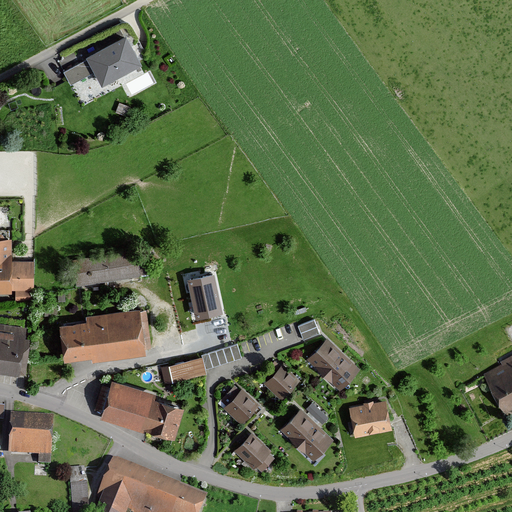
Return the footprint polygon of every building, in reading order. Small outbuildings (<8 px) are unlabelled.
[(141,66),(124,37),(63,71),(70,85),(92,73),(99,88),(141,66)] [(10,242),(0,241),(0,292),(10,292),(10,289),(32,289),(32,263),(10,263),(10,242)] [(136,252),(73,261),(77,286),(140,277),(136,252)] [(196,322),(223,316),(214,276),(187,282),(196,322)] [(59,327),(64,364),(92,360),(92,363),(146,356),(140,310),(86,317),(86,323),(59,327)] [(314,319),(298,326),(304,341),(320,334),(314,319)] [(0,367),(29,371),(33,335),(0,330),(0,367)] [(307,360),(340,392),(361,370),(327,338),(307,360)] [(237,344),(202,356),(206,370),(242,358),(237,344)] [(511,355),(500,362),(502,365),(484,374),(506,414),(511,410),(511,355)] [(264,384),(282,401),(299,383),(281,366),(264,384)] [(100,421),(174,442),(184,410),(154,401),(156,395),(112,382),(100,421)] [(242,425),(259,406),(241,390),(224,409),(242,425)] [(232,397),(227,393),(219,401),(224,405),(232,397)] [(329,418),(312,402),(306,409),(323,425),(329,418)] [(355,438),(392,431),(386,402),(349,409),(355,438)] [(314,462),(334,441),(300,409),(280,430),(314,462)] [(38,462),(52,463),(54,413),(11,412),(9,451),(38,452),(38,462)] [(262,472),(275,458),(270,454),(272,451),(252,432),(234,452),(254,471),(257,467),(262,472)] [(137,511),(204,511),(211,495),(116,458),(101,494),(109,497),(103,511),(130,511),(131,509),(137,511)]
